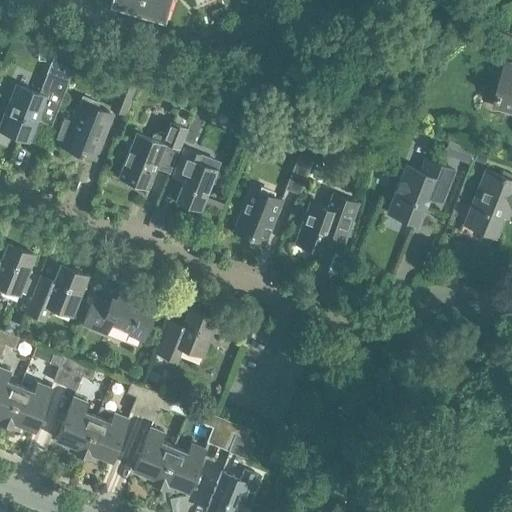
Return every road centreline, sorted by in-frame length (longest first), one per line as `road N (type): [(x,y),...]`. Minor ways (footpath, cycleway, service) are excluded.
road 1 (residential): [(341,318),(0,187)]
road 2 (residential): [(314,511),(356,347),(373,327),(406,305),(439,298),(473,297),(511,313)]
